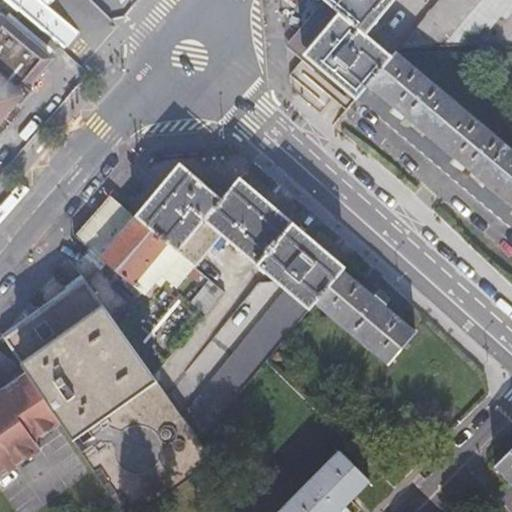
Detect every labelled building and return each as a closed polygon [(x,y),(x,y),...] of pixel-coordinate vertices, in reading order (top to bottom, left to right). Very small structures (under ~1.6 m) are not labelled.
[(395,0),(343,0),(336,10),(339,12),(307,50),(360,95),(370,84),(394,56),(367,33),(395,0)] [(511,0),(439,0),(398,48),(476,46),(501,17),(505,21),(511,13),(511,0)] [(0,120),(16,102),(22,107),(35,92),(29,87),(54,58),(6,17),(0,23),(0,120)] [(307,50),(304,54),(357,99),(360,95),(307,50)] [(511,150),(396,52),(394,56),(370,84),(511,203),(511,150)] [(0,133),(22,107),(16,102),(0,120),(0,133)] [(190,264),(202,250),(218,232),(287,289),(178,410),(195,434),(231,394),(264,357),(317,297),(386,358),(410,332),(382,306),(384,303),(373,292),(370,296),(341,270),(236,179),(221,197),(195,174),(183,163),(136,216),(122,204),(118,201),(82,241),(86,245),(81,252),(99,268),(105,261),(143,295),(160,274),(173,285),(190,264)] [(205,277),(190,264),(173,285),(202,310),(219,290),(205,277)] [(150,511),(215,463),(195,434),(178,410),(150,372),(94,294),(87,285),(6,344),(32,381),(67,432),(82,453),(122,511),(150,511)] [(0,490),(47,458),(41,450),(67,432),(32,381),(0,403),(0,490)] [(511,445),(495,462),(511,479),(511,445)] [(334,511),(335,511),(344,503),(368,478),(340,451),(279,511),(334,511)] [(352,511),(344,503),(335,511),(334,511),(352,511)]
